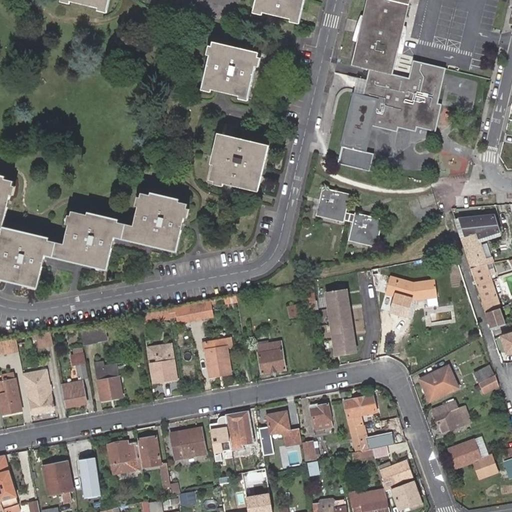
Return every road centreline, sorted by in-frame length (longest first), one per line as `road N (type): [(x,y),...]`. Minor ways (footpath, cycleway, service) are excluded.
road 1 (residential): [(0,305),(37,310),(268,262),(284,226),(336,0)]
road 2 (residential): [(0,445),(384,375),(408,399),(450,511)]
road 3 (residential): [(511,388),(438,191)]
road 4 (residential): [(511,58),(486,186)]
